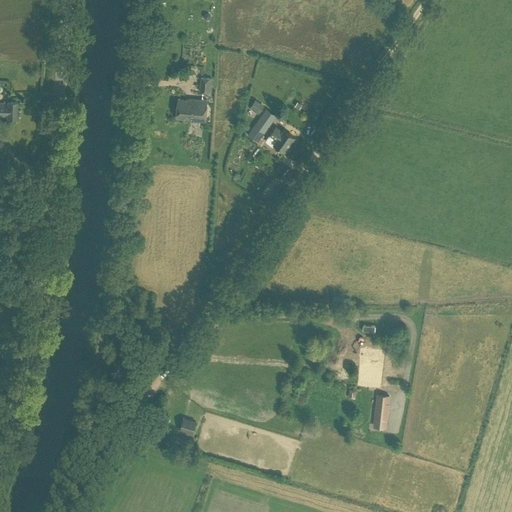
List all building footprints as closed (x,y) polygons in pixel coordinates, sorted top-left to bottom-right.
[(184,32),(192,32),(192,20),(184,19),(184,32)] [(199,92),(211,93),(213,79),(200,78),(199,92)] [(176,119),(191,120),(191,121),(205,122),(207,99),(191,98),(191,100),(177,99),(176,119)] [(264,106),(255,100),(250,108),(258,113),(264,106)] [(0,116),(6,117),(6,119),(16,119),(16,102),(7,102),(7,103),(0,103),(0,116)] [(263,113),(273,121),(276,116),(266,108),(263,113)] [(273,121),(263,113),(252,128),(251,130),(262,137),(273,121)] [(265,141),(272,146),(274,144),(284,151),(294,138),(283,130),(282,131),(276,127),(265,141)] [(247,152),(252,139),(236,133),(232,146),(247,152)] [(365,354),(362,382),(379,384),(382,356),(365,354)] [(377,403),(388,404),(389,396),(378,395),(377,403)] [(180,430),(192,434),(196,422),(184,418),(180,430)] [(386,420),(375,419),(375,427),(385,428),(386,420)]
